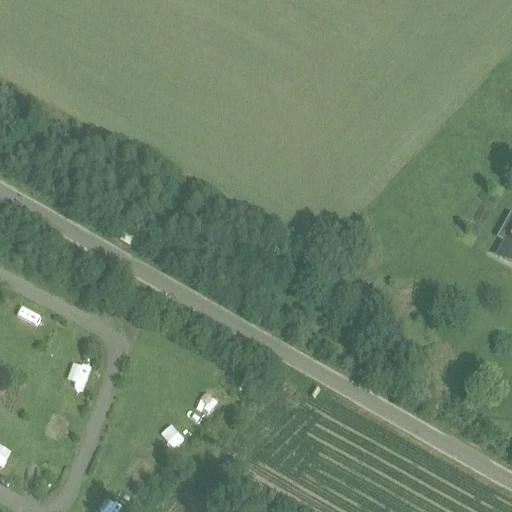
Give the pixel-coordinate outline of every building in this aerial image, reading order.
[(511,247),(504,261),(511,265),(511,218),(511,217),(499,239),(511,246),(511,247)] [(125,238),(122,243),(131,249),(134,243),(135,242),(126,236),(125,238)] [(195,398),(206,415),(222,405),(211,388),(195,398)] [(186,414),(170,427),(181,442),(197,429),(186,414)] [(154,461),(140,466),(147,484),(161,478),(154,461)]
